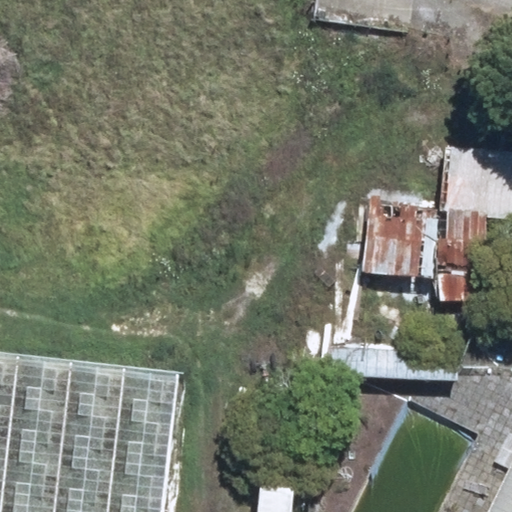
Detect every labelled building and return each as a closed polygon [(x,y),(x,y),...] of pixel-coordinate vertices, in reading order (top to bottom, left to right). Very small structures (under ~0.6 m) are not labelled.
[(419,0),(320,0),(318,23),(416,35),(419,0)] [(511,149),(449,145),(445,198),(374,193),(369,269),(439,274),(438,297),(511,302),(511,149)] [(466,343),(339,337),(337,373),(464,379),(466,343)] [(0,511),(162,511),(178,365),(0,345),(0,511)] [(511,511),(511,474),(493,511),(511,511)] [(290,511),(293,484),(262,481),(260,511),(290,511)]
